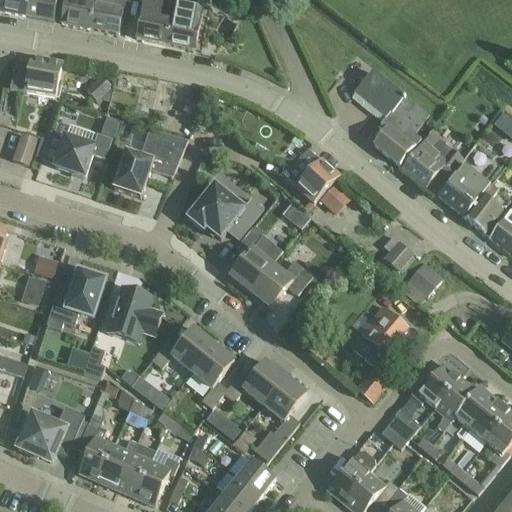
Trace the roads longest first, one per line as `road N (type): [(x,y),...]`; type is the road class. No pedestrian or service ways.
road 1 (unclassified): [(511,290),(274,102),(229,80),(0,34)]
road 2 (residential): [(155,246),(364,418)]
road 3 (residential): [(364,418),(381,415),(445,344),(511,395)]
road 4 (residential): [(0,202),(155,246)]
